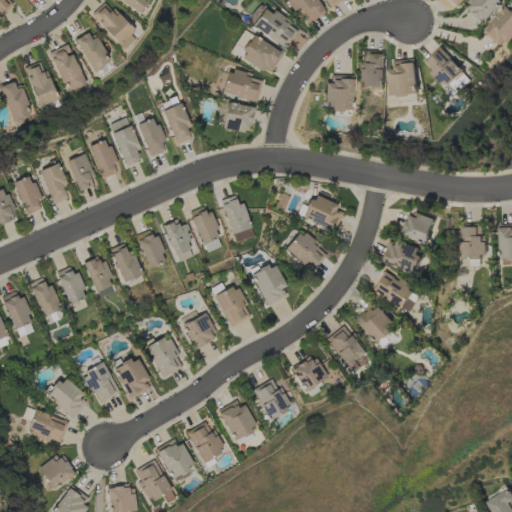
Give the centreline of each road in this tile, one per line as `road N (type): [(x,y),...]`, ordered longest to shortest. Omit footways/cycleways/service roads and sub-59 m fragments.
road 1 (residential): [(0,265),(225,170),(274,160),(470,192),(511,185)]
road 2 (residential): [(381,176),(353,270),(316,314),(108,449)]
road 3 (residential): [(274,160),(286,99),(320,52),(370,25),(407,23)]
